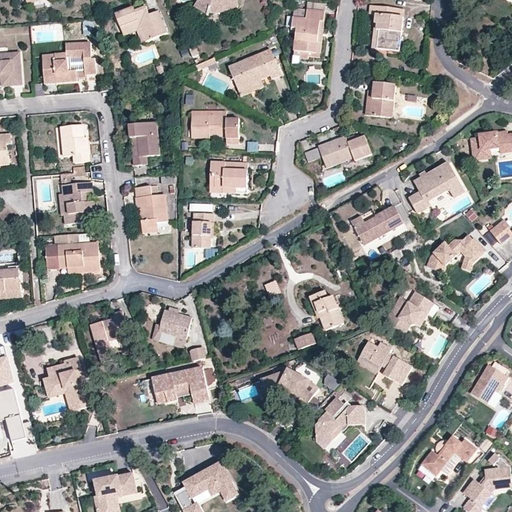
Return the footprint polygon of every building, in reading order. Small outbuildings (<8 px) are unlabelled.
[(202,0),(198,7),(213,15),(214,14),(221,14),(222,11),(230,11),(230,8),(238,5),(236,0),(202,0)] [(145,24),(151,40),(170,34),(162,13),(155,15),(152,7),(140,12),(138,7),(120,15),(126,31),(145,24)] [(379,34),(378,53),(399,55),(403,13),(369,9),(369,18),(373,19),(373,26),(376,27),(375,33),(379,34)] [(298,11),(297,21),(311,23),(311,13),(298,11)] [(323,24),(328,24),(329,15),(311,13),(311,23),(297,21),(296,31),(300,32),(298,51),(320,55),(323,24)] [(146,42),(151,40),(145,24),(126,31),(128,36),(142,31),(146,42)] [(56,59),(44,60),(45,77),(57,76),(58,80),(79,78),(78,68),(73,68),(69,68),(68,56),(72,56),(85,55),(88,72),(98,71),(98,63),(97,57),(93,57),(92,41),(67,43),(68,51),(56,53),(56,59)] [(195,48),(189,50),(191,55),(192,58),(198,56),(195,48)] [(189,49),(182,51),(184,58),(191,55),(189,50),(189,49)] [(0,74),(5,74),(6,87),(22,86),(21,67),(20,53),(0,54),(0,74)] [(239,93),(262,84),(270,80),(273,87),(282,84),(271,53),(230,70),(239,93)] [(215,60),(196,67),(198,72),(217,65),(215,60)] [(265,90),(262,84),(239,93),(241,99),(243,99),(265,90)] [(375,93),(373,118),(392,120),(394,119),(397,87),(376,85),(375,93)] [(366,117),(373,118),(375,93),(369,93),(366,117)] [(147,121),(146,111),(130,112),(131,122),(130,123),(132,136),(133,136),(136,163),(149,161),(149,154),(161,153),(157,120),(153,120),(147,121)] [(225,135),(225,139),(236,139),(236,123),(228,123),(228,119),(193,119),(194,140),(209,140),(209,135),(225,135)] [(86,153),(84,138),(83,124),(62,126),(65,156),(74,155),(75,163),(90,161),(89,153),(86,153)] [(472,160),(482,159),(481,150),(489,149),(499,148),(511,146),(511,151),(511,133),(507,134),(505,134),(503,132),(501,131),(479,134),(479,137),(470,138),(472,160)] [(0,165),(9,165),(8,156),(7,156),(6,144),(11,143),(10,133),(0,134),(0,165)] [(346,141),(319,151),(323,161),(325,167),(320,169),(322,173),(353,162),(354,164),(372,157),(365,140),(356,143),(355,139),(346,142),(346,141)] [(490,158),(489,149),(481,150),(482,159),(490,158)] [(308,166),(323,161),(319,151),(304,156),(308,166)] [(238,189),(248,189),(249,164),(211,163),(210,177),(216,177),(216,187),(224,188),(224,194),(237,194),(238,189)] [(420,180),(419,180),(413,184),(419,194),(408,200),(416,215),(427,208),(425,205),(428,203),(430,207),(432,212),(464,194),(448,164),(424,177),(425,180),(421,183),(420,180)] [(75,167),(75,178),(86,177),(85,167),(75,167)] [(210,193),(224,194),(224,188),(216,187),(216,177),(210,177),(210,193)] [(71,212),(66,213),(67,221),(97,219),(95,198),(87,199),(84,199),(83,190),(87,190),(94,189),(93,180),(64,183),(65,192),(66,202),(70,201),(71,212)] [(137,208),(140,208),(143,208),(145,230),(157,228),(157,224),(168,223),(165,195),(158,196),(158,186),(136,188),(137,198),(136,198),(137,208)] [(63,213),(66,213),(71,212),(70,201),(66,202),(65,192),(61,192),(63,213)] [(190,212),(215,213),(215,205),(190,204),(190,212)] [(158,233),(157,228),(145,230),(143,208),(140,208),(142,235),(158,233)] [(369,231),(359,236),(367,251),(407,229),(398,212),(379,222),(380,224),(369,231)] [(374,212),(363,215),(365,222),(376,218),(374,212)] [(194,215),(193,249),(211,250),(212,215),(194,215)] [(354,228),(359,236),(369,231),(364,222),(354,228)] [(511,231),(504,222),(490,232),(501,246),(511,237),(511,231)] [(56,235),(57,247),(79,246),(78,234),(56,235)] [(473,241),(470,245),(466,240),(462,244),(454,243),(447,250),(444,247),(430,260),(427,271),(443,275),(446,268),(461,253),(465,258),(473,266),(486,253),(474,240),(473,241)] [(57,247),(47,248),(49,271),(70,270),(85,269),(85,274),(102,273),(100,244),(79,246),(57,247)] [(472,273),(473,266),(465,258),(463,272),(472,273)] [(11,265),(11,270),(12,273),(22,272),(21,264),(11,265)] [(12,273),(11,270),(0,271),(0,296),(1,296),(1,289),(23,287),(22,272),(12,273)] [(271,298),(281,294),(276,283),(266,287),(271,298)] [(24,295),(23,287),(1,289),(1,296),(24,295)] [(342,324),(332,299),(326,300),(324,294),(309,299),(312,305),(316,304),(325,330),(342,324)] [(401,314),(392,309),(384,322),(403,335),(408,328),(414,326),(422,314),(426,317),(433,307),(414,294),(408,304),(401,314)] [(399,299),(392,309),(401,314),(408,304),(399,299)] [(439,311),(433,307),(426,317),(432,322),(439,311)] [(159,332),(186,339),(192,316),(165,310),(159,332)] [(113,361),(108,343),(128,338),(122,314),(113,316),(115,321),(92,327),(102,365),(113,361)] [(418,329),(426,317),(422,314),(414,326),(418,329)] [(460,328),(466,322),(460,315),(454,320),(460,328)] [(186,339),(159,332),(157,341),(184,347),(186,339)] [(295,340),(299,350),(316,344),(313,334),(295,340)] [(369,344),(362,356),(384,368),(386,364),(391,367),(386,376),(404,385),(413,368),(390,355),(392,351),(381,345),(379,349),(369,344)] [(193,363),(205,360),(203,349),(193,351),(192,353),(193,363)] [(7,356),(0,357),(0,385),(14,382),(7,356)] [(381,373),(384,368),(362,356),(359,362),(381,373)] [(51,379),(48,380),(52,392),(68,388),(70,398),(76,397),(77,402),(79,408),(91,405),(89,399),(78,360),(65,363),(66,366),(48,371),(51,379)] [(490,406),(497,393),(503,384),(505,386),(506,386),(511,379),(490,367),(473,396),(490,406)] [(211,400),(203,368),(152,380),(156,396),(166,393),(168,402),(178,400),(178,398),(177,394),(183,392),(184,397),(193,395),(195,404),(211,400)] [(260,382),(265,392),(268,391),(272,392),(273,392),(277,390),(278,389),(297,398),(296,401),(305,407),(319,389),(307,380),(287,371),(285,375),(282,373),(260,382)] [(52,392),(48,380),(44,381),(49,399),(65,394),(68,405),(77,402),(76,397),(70,398),(68,388),(52,392)] [(13,388),(0,391),(0,420),(5,419),(11,441),(25,437),(13,388)] [(166,393),(156,396),(159,405),(168,402),(166,393)] [(349,410),(346,406),(339,399),(323,416),(325,418),(317,427),(318,442),(333,441),(332,435),(337,429),(341,432),(346,426),(367,425),(366,409),(354,409),(349,410)] [(333,441),(341,432),(337,429),(332,435),(333,441)] [(454,439),(449,445),(446,443),(443,443),(441,444),(439,445),(437,448),(437,451),(437,453),(438,455),(439,457),(439,458),(433,453),(422,467),(437,478),(442,473),(456,455),(462,460),(468,465),(478,452),(466,442),(462,446),(454,439)] [(456,455),(442,473),(448,478),(462,460),(456,455)] [(221,464),(208,471),(215,485),(229,477),(221,464)] [(481,511),(484,510),(484,509),(480,506),(485,500),(487,501),(492,494),(495,491),(511,488),(511,477),(511,468),(485,471),(487,481),(482,487),(475,481),(464,495),(471,500),(468,504),(469,511),(481,511)] [(189,489),(178,495),(186,511),(201,511),(198,504),(194,506),(190,499),(210,488),(213,495),(222,490),(228,500),(238,494),(229,477),(215,485),(208,471),(186,483),(189,489)] [(94,498),(96,511),(113,511),(115,511),(111,495),(120,493),(121,498),(137,495),(133,475),(95,483),(98,497),(94,498)] [(119,511),(117,498),(121,498),(120,493),(111,495),(115,511),(113,511),(119,511)] [(154,494),(158,508),(165,507),(161,493),(154,494)] [(497,498),(492,494),(487,501),(485,500),(480,506),(484,509),(484,510),(486,511),(497,498)]
